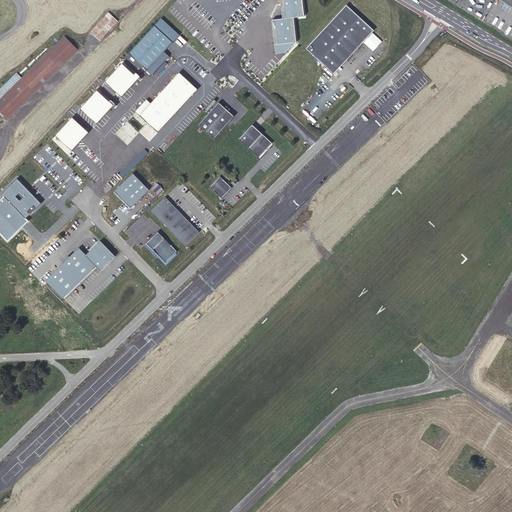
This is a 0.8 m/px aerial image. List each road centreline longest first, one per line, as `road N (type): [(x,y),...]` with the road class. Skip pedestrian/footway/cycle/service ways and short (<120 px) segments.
road 1 (unclassified): [(317,145),(167,293)]
road 2 (unclassified): [(426,35),(317,145)]
road 3 (unclassified): [(87,200),(94,218),(167,293)]
